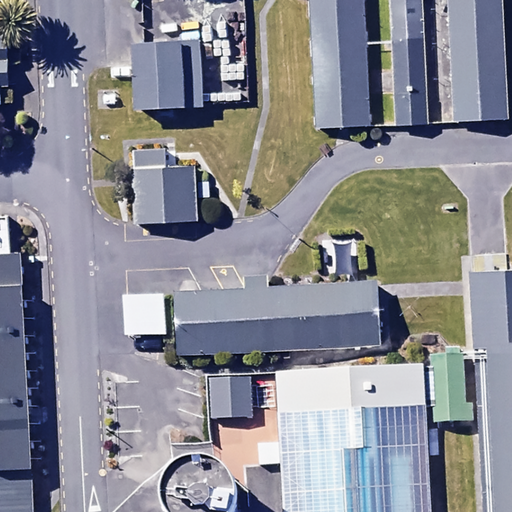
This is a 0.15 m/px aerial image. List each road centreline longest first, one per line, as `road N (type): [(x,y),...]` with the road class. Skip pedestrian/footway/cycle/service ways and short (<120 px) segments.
road 1 (unclassified): [(511,148),(357,156),(321,174),(272,227),(237,244),(72,256)]
road 2 (unclassified): [(72,256),(83,511)]
road 3 (unclassified): [(57,0),(66,172)]
